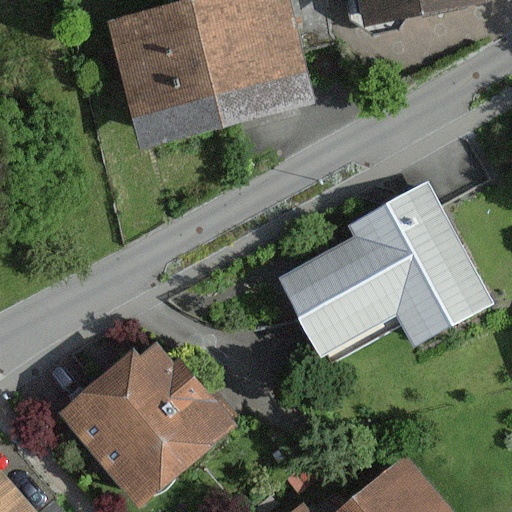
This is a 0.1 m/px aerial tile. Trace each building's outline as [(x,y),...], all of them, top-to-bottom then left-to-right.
[(193,0),(108,23),(143,153),(320,105),(291,0),(193,0)] [(357,0),(364,31),(492,6),(490,0),(357,0)] [(496,307),(429,184),(349,228),(355,239),(280,280),(323,359),(397,319),(415,351),(496,307)] [(142,356),(136,349),(57,414),(139,511),(240,427),(182,358),(176,363),(159,342),(142,356)] [(454,511),(406,456),(339,511),(454,511)] [(35,511),(0,471),(0,511),(62,511),(54,503),(43,511),(35,511)]
